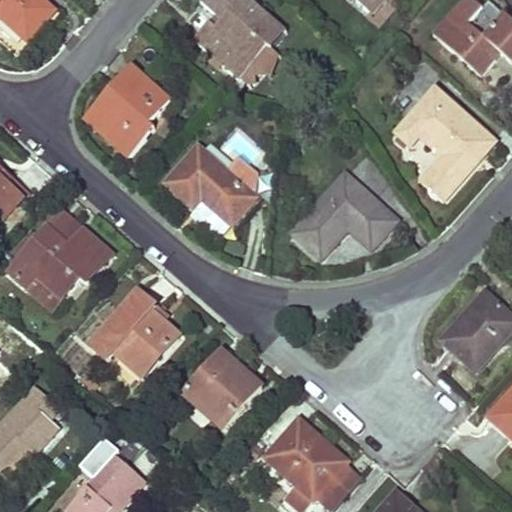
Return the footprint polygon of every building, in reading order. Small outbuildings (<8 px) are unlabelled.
[(54,16),(36,0),(0,0),(0,21),(26,46),(54,16)] [(209,26),(194,44),(237,82),(266,49),(281,32),(258,12),(244,0),(206,0),(200,6),(215,19),(221,25),(216,32),(209,26)] [(252,0),(244,0),(258,12),(262,8),(252,0)] [(350,0),(367,14),(378,0),(350,0)] [(378,0),(367,14),(372,19),(387,0),(378,0)] [(470,0),(465,0),(432,38),(480,80),(500,57),(511,67),(511,25),(504,18),(484,41),(468,28),(483,11),(470,0)] [(215,19),(209,26),(216,32),(221,25),(215,19)] [(281,32),(266,49),(271,54),(286,36),(281,32)] [(130,70),(113,90),(117,93),(135,74),(130,70)] [(113,90),(84,122),(111,146),(128,161),(153,133),(149,129),(170,106),(135,74),(117,93),(113,90)] [(443,162),(421,187),(441,206),(466,178),(477,166),(470,160),(476,153),(483,159),(495,146),(435,93),(396,138),(407,150),(418,140),(443,162)] [(254,201),(197,152),(166,188),(192,213),(202,202),(216,214),(232,228),(254,201)] [(470,160),(477,166),(483,159),(476,153),(470,160)] [(0,224),(20,203),(5,189),(11,183),(3,176),(0,173),(0,224)] [(344,179),(291,238),(320,263),(347,235),(370,255),(396,224),(344,179)] [(11,183),(5,189),(20,203),(25,196),(11,183)] [(82,235),(63,217),(53,228),(65,239),(59,244),(67,252),(82,235)] [(65,239),(53,228),(10,275),(26,290),(37,279),(60,303),(79,282),(85,288),(110,260),(82,235),(67,252),(59,244),(65,239)] [(37,279),(26,290),(51,313),(60,303),(37,279)] [(137,295),(88,349),(106,365),(113,359),(139,383),(178,340),(151,316),(156,311),(137,295)] [(474,311),(442,347),(475,376),(511,335),(511,329),(502,321),(506,317),(485,298),(474,311)] [(502,321),(511,329),(511,322),(506,317),(502,321)] [(220,355),(184,394),(226,432),(260,393),(243,376),(220,355)] [(35,392),(0,431),(0,477),(3,480),(27,453),(33,457),(57,430),(48,422),(57,411),(35,392)] [(511,395),(488,422),(511,443),(511,395)] [(326,449),(298,425),(266,462),(313,505),(315,502),(325,511),(330,511),(358,480),(344,468),(347,465),(326,449)] [(27,453),(3,480),(9,485),(33,457),(27,453)] [(122,511),(145,487),(115,460),(68,511),(122,511)] [(412,511),(396,499),(383,511),(412,511)]
